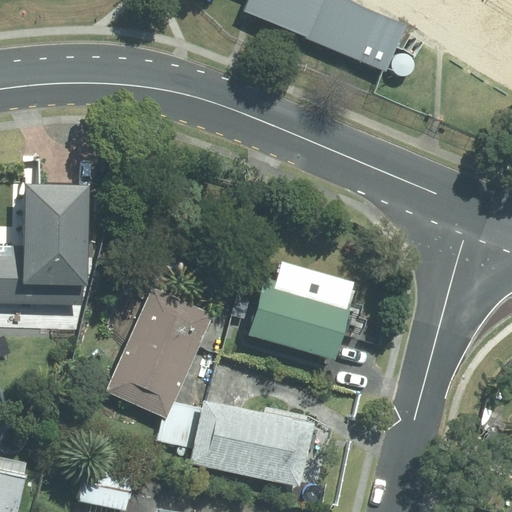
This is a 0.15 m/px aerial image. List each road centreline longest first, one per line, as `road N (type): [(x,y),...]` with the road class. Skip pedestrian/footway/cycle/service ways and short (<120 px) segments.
road 1 (tertiary): [(0,89),(64,82),(186,93),(470,208)]
road 2 (residential): [(394,511),(470,208)]
